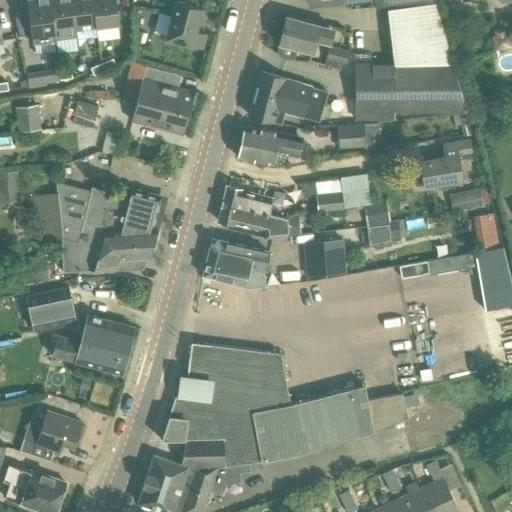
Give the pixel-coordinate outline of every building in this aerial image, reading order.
[(55,39),(49,0),(27,0),(33,42),(55,39)] [(71,0),(49,0),(55,39),(77,36),(76,29),(71,0)] [(71,0),(76,29),(77,36),(76,29),(97,26),(93,0),(71,0)] [(93,0),(97,26),(119,23),(115,0),(93,0)] [(175,0),(165,38),(203,48),(207,33),(196,31),(202,7),(175,0)] [(387,10),(394,64),(452,64),(436,5),(387,10)] [(276,52),(278,56),(292,60),(293,60),(297,47),(312,52),(315,42),(328,46),(332,29),(286,16),(276,52)] [(491,37),(494,51),(511,46),(511,39),(510,32),(507,33),(506,28),(493,31),(495,36),(491,37)] [(326,59),(346,64),(349,50),(330,44),(326,59)] [(117,68),(113,59),(102,64),(105,73),(117,68)] [(322,60),(317,82),(337,86),(342,64),(322,60)] [(105,73),(102,64),(90,68),(94,78),(105,73)] [(452,64),(394,64),(342,65),(342,77),(356,77),(356,117),(393,117),(393,110),(457,110),(464,110),(452,64)] [(59,72),(60,80),(72,78),(71,70),(59,72)] [(248,112),(282,123),(285,111),(302,116),(302,113),(316,117),(325,90),(311,86),(261,70),(260,72),(254,91),(248,112)] [(27,75),(28,87),(44,85),(48,82),(60,80),(59,72),(59,71),(27,75)] [(142,77),(136,98),(179,110),(181,103),(190,105),(193,91),(142,77)] [(0,83),(0,91),(8,90),(7,82),(0,83)] [(179,110),(136,98),(131,120),(182,133),(190,105),(181,103),(179,110)] [(73,122),(93,127),(99,106),(78,100),(73,122)] [(48,136),(46,108),(25,109),(27,137),(48,136)] [(464,110),(457,110),(464,135),(473,133),(467,109),(464,110)] [(379,122),(365,123),(337,124),(338,148),(365,146),(365,148),(381,146),(379,122)] [(238,155),(273,163),(276,150),(293,154),(297,135),(280,131),(280,132),(245,125),(238,155)] [(425,185),(461,179),(458,160),(472,158),(469,139),(443,143),(445,157),(421,161),(421,165),(412,167),(410,171),(412,183),(415,187),(425,185)] [(0,203),(19,202),(16,171),(0,172),(0,203)] [(39,241),(63,238),(78,241),(97,246),(100,232),(158,228),(156,225),(163,196),(128,186),(125,196),(92,187),(91,190),(56,181),(57,192),(33,194),(39,241)] [(223,201),(277,215),(279,207),(270,205),(272,197),(243,190),(243,189),(227,185),(223,201)] [(478,189),(449,195),(452,212),(482,205),(478,189)] [(316,193),(318,211),(344,208),(342,195),(341,191),(316,193)] [(342,195),(344,208),(344,209),(364,206),(370,205),(368,191),(342,195)] [(277,215),(223,201),(218,219),(235,224),(236,222),(262,229),(263,236),(267,237),(287,234),(285,220),(276,218),(277,215)] [(386,203),(370,205),(364,206),(367,226),(389,223),(386,203)] [(443,226),(441,215),(427,218),(430,229),(443,226)] [(389,223),(391,242),(400,241),(399,222),(389,223)] [(78,241),(63,238),(62,272),(115,269),(143,268),(147,257),(151,257),(158,228),(100,232),(97,246),(78,241)] [(488,233),(490,249),(498,247),(496,232),(488,233)] [(248,268),(265,272),(269,251),(212,238),(209,252),(250,262),(248,268)] [(343,254),(342,238),(303,241),(305,258),(343,254)] [(428,259),(431,272),(476,264),(474,251),(428,259)] [(250,262),(209,252),(207,257),(203,274),(251,285),(266,283),(265,272),(248,268),(250,262)] [(343,254),(305,258),(306,275),(345,271),(343,254)] [(48,278),(46,268),(55,267),(54,259),(45,260),(45,258),(22,261),(25,281),(48,278)] [(400,264),(402,277),(429,272),(427,259),(400,264)] [(26,294),(34,333),(80,323),(71,284),(26,294)] [(81,340),(128,353),(135,327),(87,314),(81,340)] [(58,334),(56,341),(52,354),(123,373),(128,353),(81,340),(58,334)] [(171,410),(161,439),(188,439),(182,464),(189,467),(228,463),(249,462),(261,460),(300,453),(373,430),(407,419),(402,393),(368,399),(365,384),(290,403),(280,352),(193,342),(190,358),(182,394),(188,394),(186,412),(171,410)] [(430,372),(432,373),(435,356),(398,351),(393,381),(410,383),(409,390),(427,392),(430,372)] [(22,451),(50,460),(53,452),(57,453),(61,441),(73,445),(81,421),(46,410),(42,423),(32,420),(22,451)] [(154,454),(138,502),(167,511),(172,511),(174,508),(184,511),(203,508),(209,489),(222,493),(226,483),(241,481),(239,471),(250,470),(249,462),(228,463),(189,467),(182,464),(154,454)] [(431,472),(440,468),(436,460),(427,463),(431,472)] [(8,463),(2,481),(10,483),(5,498),(47,511),(54,511),(65,482),(8,463)] [(383,473),(387,483),(397,478),(392,469),(383,473)] [(434,481),(422,487),(433,511),(460,511),(444,476),(434,481)] [(397,478),(387,483),(392,492),(401,488),(397,478)] [(433,511),(422,487),(399,497),(406,511),(433,511)] [(344,503),(353,499),(348,490),(339,494),(344,503)] [(406,511),(399,497),(378,508),(379,511),(406,511)] [(349,511),(357,508),(353,499),(344,503),(347,511),(349,511)]
